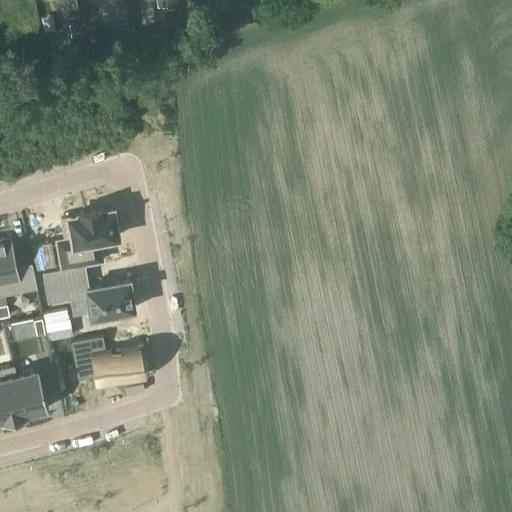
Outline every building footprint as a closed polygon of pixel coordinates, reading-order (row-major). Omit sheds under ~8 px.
[(76,0),(61,0),(64,16),(79,14),(76,0)] [(108,0),(110,18),(128,16),(126,0),(108,0)] [(164,25),(176,22),(173,9),(162,12),(164,25)] [(65,23),(68,37),(77,35),(74,21),(65,23)] [(65,239),(59,240),(63,266),(63,267),(84,263),(84,264),(98,262),(94,239),(117,235),(112,207),(102,209),(102,207),(93,209),(92,209),(91,209),(83,211),(83,210),(82,210),(82,211),(79,211),(80,213),(61,217),(65,239)] [(10,236),(0,237),(0,280),(19,277),(20,277),(11,235),(10,235),(10,236)] [(63,266),(43,270),(49,300),(87,293),(91,315),(107,312),(107,313),(109,312),(109,311),(117,310),(117,311),(119,310),(134,307),(129,278),(113,281),(113,280),(111,280),(111,281),(104,283),(103,282),(102,282),(102,283),(88,285),(84,264),(84,263),(63,267),(63,266)] [(7,302),(0,303),(0,308),(1,315),(9,313),(7,302)] [(36,333),(45,331),(42,316),(33,318),(36,333)] [(103,334),(70,340),(70,341),(71,341),(76,364),(95,361),(99,382),(116,380),(116,381),(117,381),(117,379),(125,378),(126,379),(127,379),(126,378),(143,375),(137,345),(121,348),(121,347),(120,347),(120,349),(111,350),(111,349),(110,349),(110,350),(105,351),(102,335),(103,335),(103,334)] [(12,363),(0,366),(0,409),(2,417),(2,419),(24,414),(12,363)] [(14,363),(12,363),(24,414),(26,413),(26,412),(47,407),(48,407),(38,366),(37,367),(16,372),(14,363)]
